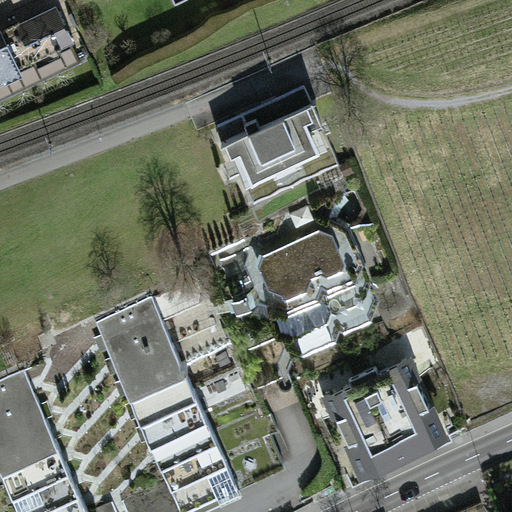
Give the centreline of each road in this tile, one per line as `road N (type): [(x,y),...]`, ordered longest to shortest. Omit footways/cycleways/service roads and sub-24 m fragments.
road 1 (residential): [(320,64),(311,58),(0,175)]
road 2 (track): [(320,64),(339,59),(361,87),(406,104),(464,102),(511,89)]
road 3 (tertiary): [(511,441),(356,511)]
